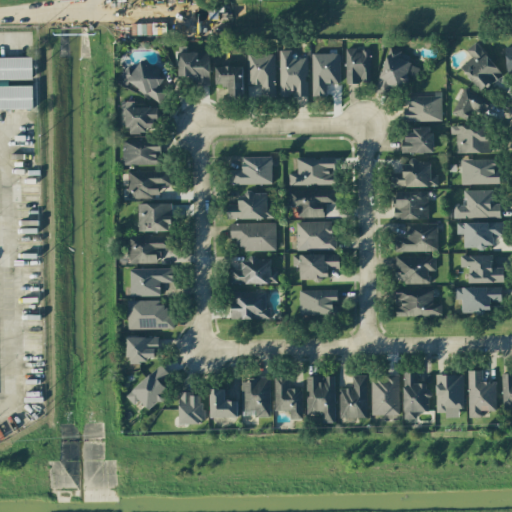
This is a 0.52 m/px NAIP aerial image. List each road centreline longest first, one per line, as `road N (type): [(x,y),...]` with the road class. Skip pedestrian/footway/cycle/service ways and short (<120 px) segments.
road 1 (residential): [(266,347),(196,349),(195,129)]
road 2 (residential): [(266,347),(511,344)]
road 3 (residential): [(360,126),(359,345)]
road 4 (residential): [(195,129),(360,126)]
